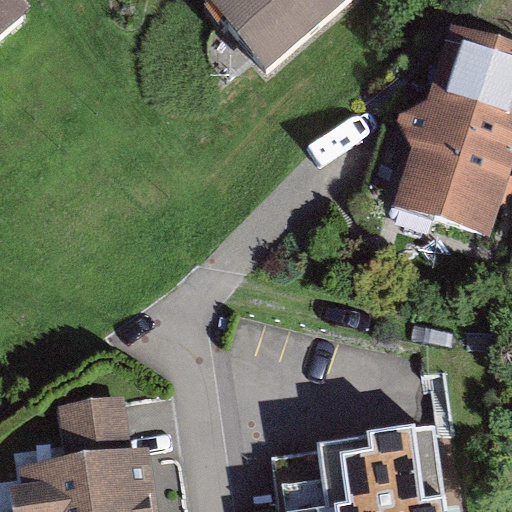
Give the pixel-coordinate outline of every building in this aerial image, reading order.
[(0,0),(0,53),(29,28),(4,0),(0,0)] [(185,0),(265,90),(365,2),(363,0),(185,0)] [(511,200),(511,58),(446,37),(387,218),(495,253),(511,200)] [(67,471),(2,481),(7,511),(159,511),(151,458),(136,460),(127,409),(58,420),(67,471)] [(452,511),(441,438),(307,460),(315,511),(452,511)]
